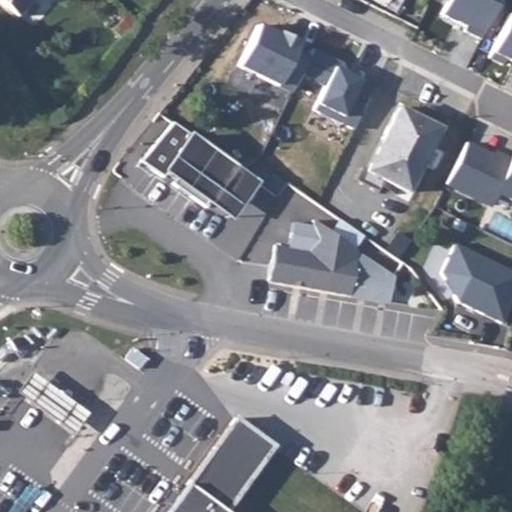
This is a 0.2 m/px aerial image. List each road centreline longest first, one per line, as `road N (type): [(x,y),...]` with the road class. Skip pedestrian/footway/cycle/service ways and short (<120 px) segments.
road 1 (residential): [(65,266),(95,292),(197,322),(511,378)]
road 2 (secondary): [(215,0),(53,194)]
road 3 (residential): [(511,100),(305,0)]
road 4 (track): [(463,511),(511,389)]
